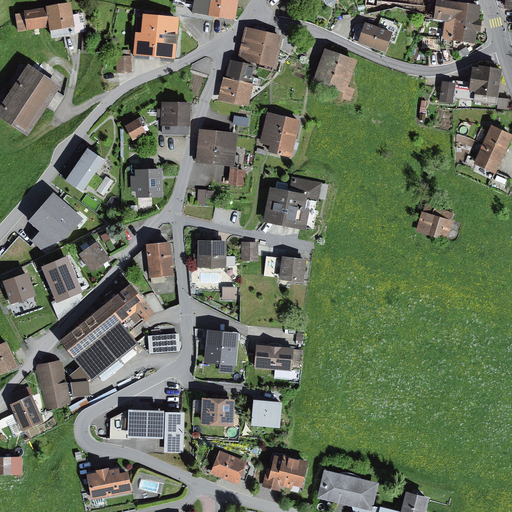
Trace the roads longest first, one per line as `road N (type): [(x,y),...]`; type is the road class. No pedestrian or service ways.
road 1 (residential): [(287,511),(90,443),(82,429),(89,413),(179,370),(187,305),(173,215)]
road 2 (residential): [(0,229),(113,96),(225,39)]
road 3 (residential): [(501,47),(441,70),(414,70),(253,15)]
road 4 (unclassified): [(0,397),(156,223),(173,215)]
road 5 (unclassified): [(173,215),(225,39)]
